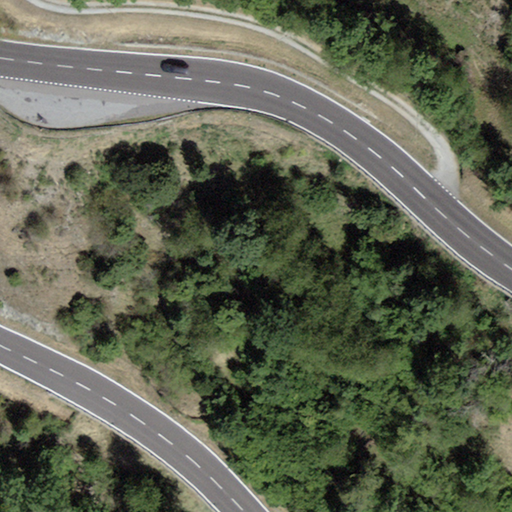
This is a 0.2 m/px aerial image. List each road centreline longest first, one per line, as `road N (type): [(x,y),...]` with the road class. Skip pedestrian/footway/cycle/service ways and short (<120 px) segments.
road 1 (secondary): [(0,57),(245,85),(304,106),(356,137),(511,269)]
road 2 (track): [(430,202),(448,172),(439,140),(381,92),(270,27),(178,8),(44,0)]
road 3 (secondary): [(244,511),(124,409),(0,344)]
